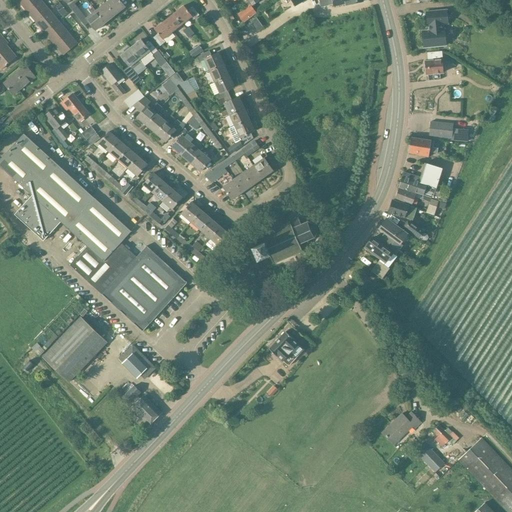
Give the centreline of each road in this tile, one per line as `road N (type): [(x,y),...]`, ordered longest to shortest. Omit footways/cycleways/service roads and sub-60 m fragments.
road 1 (secondary): [(86,511),(365,224),(385,189),(399,113),(399,72),(382,0)]
road 2 (residential): [(76,68),(118,121),(226,212),(248,214),(285,187),(288,168),(204,0)]
road 3 (unknown): [(189,283),(36,135),(22,132),(0,148)]
road 4 (unknown): [(0,210),(120,326),(148,335)]
